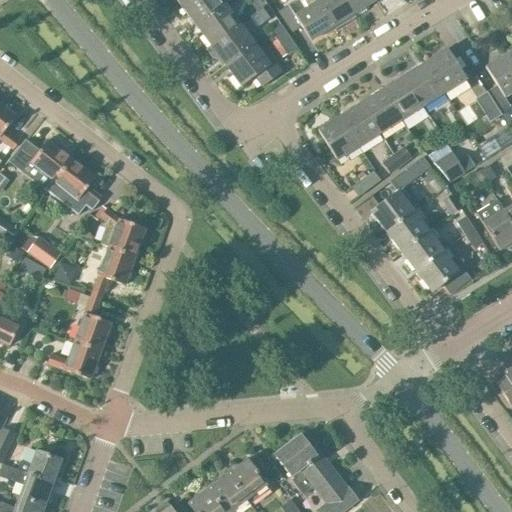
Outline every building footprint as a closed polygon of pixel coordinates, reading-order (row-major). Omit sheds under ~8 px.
[(220,0),(187,0),(180,5),(194,26),(224,4),(220,0)] [(256,12),(267,5),(263,0),(251,0),(249,2),(256,12)] [(314,0),(316,2),(332,28),(340,23),(344,25),(356,18),(354,14),(344,0),(314,0)] [(344,0),(354,14),(375,1),(374,0),(344,0)] [(316,2),(294,16),(310,42),(332,28),(316,2)] [(224,4),(194,26),(209,46),(239,25),(224,4)] [(273,15),(267,5),(256,12),(263,22),(273,15)] [(209,46),(205,49),(212,59),(216,59),(218,58),(224,67),(225,67),(254,45),(239,25),(209,46)] [(296,48),(281,25),(270,32),(286,55),(296,48)] [(254,45),(225,67),(240,88),(254,77),(261,87),(281,73),(273,62),(268,65),(254,45)] [(424,62),(444,93),(465,79),(446,49),(424,62)] [(484,67),(496,87),(486,93),(500,116),(511,110),(504,98),(511,92),(511,61),(507,53),(484,67)] [(422,107),(444,93),(424,62),(403,76),(422,107)] [(400,120),(422,107),(403,76),(381,90),(400,120)] [(379,134),(400,120),(381,90),(360,103),(379,134)] [(491,122),(500,116),(486,93),(477,99),(491,122)] [(339,116),(358,147),(379,134),(360,103),(339,116)] [(18,142),(4,131),(16,117),(0,104),(0,140),(12,150),(18,142)] [(358,147),(339,116),(317,130),(336,161),(358,147)] [(511,134),(508,127),(497,134),(506,147),(511,143),(511,134)] [(25,140),(8,162),(46,191),(71,159),(47,141),(39,151),(25,140)] [(400,166),(410,158),(402,149),(393,156),(400,166)] [(464,173),(457,162),(451,152),(432,163),(449,183),(465,174),(464,173)] [(390,173),(400,166),(393,156),(383,163),(390,173)] [(457,162),(464,173),(474,167),(467,156),(457,162)] [(370,212),(385,233),(413,212),(405,201),(409,198),(402,189),(430,168),(422,157),(389,182),(397,192),(370,212)] [(95,178),(71,159),(46,191),(78,216),(85,206),(91,211),(101,198),(88,187),(95,178)] [(478,171),(486,183),(495,178),(488,165),(478,171)] [(350,188),(358,198),(380,181),(372,171),(350,188)] [(478,188),(486,183),(478,171),(470,176),(478,188)] [(435,196),(444,190),(435,177),(427,183),(435,196)] [(460,208),(452,195),(442,202),(450,214),(460,208)] [(498,251),(511,242),(511,225),(503,210),(502,210),(496,200),(475,213),(498,251)] [(511,225),(511,204),(503,210),(511,225)] [(98,244),(106,247),(136,258),(147,229),(120,219),(107,209),(99,218),(105,223),(98,244)] [(428,232),(413,212),(385,233),(400,253),(428,232)] [(455,222),(464,236),(474,230),(465,216),(455,222)] [(0,218),(0,238),(10,244),(18,230),(0,218)] [(79,237),(93,242),(86,222),(79,237)] [(474,230),(464,236),(471,248),(481,241),(474,230)] [(415,273),(446,249),(443,252),(428,232),(400,253),(415,273)] [(26,253),(41,263),(49,269),(60,254),(38,237),(26,253)] [(18,264),(25,253),(10,244),(3,255),(18,264)] [(136,258),(106,247),(96,276),(89,294),(102,299),(108,280),(126,286),(136,258)] [(453,259),(446,249),(415,273),(430,293),(442,284),(450,294),(469,280),(462,270),(462,266),(457,259),(453,259)] [(63,300),(76,304),(80,295),(67,290),(63,300)] [(102,299),(89,294),(83,313),(72,341),(102,352),(112,324),(95,317),(102,299)] [(0,317),(0,342),(9,347),(19,327),(22,318),(9,312),(6,321),(0,317)] [(102,352),(72,341),(66,360),(50,354),(46,365),(62,370),(91,381),(102,352)] [(511,366),(502,373),(505,377),(495,383),(511,410),(511,366)] [(14,435),(2,429),(0,432),(0,463),(0,464),(14,435)] [(316,511),(342,511),(356,501),(346,488),(344,489),(318,455),(316,456),(300,436),(274,456),(291,478),(292,477),(293,479),(292,481),(303,496),(312,489),(325,504),(316,511)] [(27,475),(52,484),(61,460),(36,451),(27,475)] [(227,474),(247,501),(250,505),(270,490),(247,460),(235,469),(234,466),(227,471),(228,473),(227,474)] [(2,465),(0,471),(0,477),(23,486),(19,497),(44,506),(52,484),(27,475),(2,465)] [(227,474),(208,489),(224,511),(231,511),(247,501),(227,474)] [(224,511),(208,489),(188,504),(193,511),(224,511)] [(0,503),(0,511),(42,511),(44,506),(19,497),(15,508),(0,503)] [(299,511),(291,500),(280,508),(283,511),(299,511)] [(173,511),(166,502),(155,510),(154,511),(173,511)]
